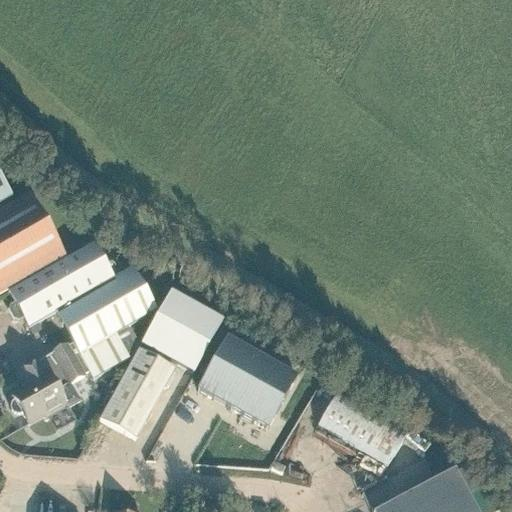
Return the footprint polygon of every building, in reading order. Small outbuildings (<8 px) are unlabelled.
[(0,207),(11,201),(0,180),(0,207)] [(29,198),(0,213),(0,296),(65,260),(29,198)] [(9,308),(8,314),(13,323),(19,324),(24,321),(29,330),(37,325),(55,315),(72,346),(88,375),(93,383),(129,363),(116,339),(130,331),(157,315),(132,271),(124,276),(112,283),(92,248),(9,295),(15,305),(9,308)] [(171,295),(141,347),(194,376),(223,324),(171,295)] [(37,325),(29,330),(33,337),(41,332),(37,325)] [(130,331),(116,339),(129,363),(131,366),(139,352),(140,350),(130,331)] [(226,340),(197,393),(267,433),(297,380),(226,340)] [(10,408),(10,409),(10,410),(11,411),(11,413),(12,414),(13,414),(14,415),(15,416),(16,416),(17,416),(18,416),(20,416),(21,416),(22,415),(28,427),(43,418),(45,422),(52,434),(57,435),(76,425),(67,410),(78,404),(69,387),(84,378),(88,375),(72,346),(67,349),(67,348),(16,377),(25,391),(12,398),(14,402),(13,403),(12,403),(11,404),(11,405),(10,407),(10,408)] [(174,373),(139,352),(131,366),(99,423),(135,442),(164,390),(168,389),(175,377),(174,373)] [(324,380),(297,424),(383,476),(409,431),(324,380)] [(473,511),(473,510),(487,504),(476,492),(466,498),(454,475),(384,511),(473,511)]
